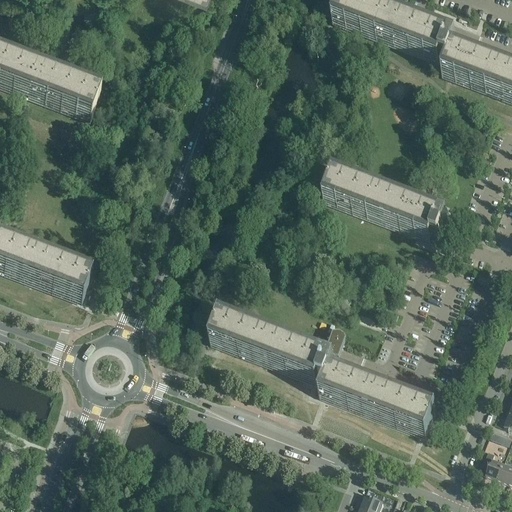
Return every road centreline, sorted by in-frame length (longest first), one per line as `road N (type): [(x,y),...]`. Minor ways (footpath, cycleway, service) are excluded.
road 1 (tertiary): [(448,506),(218,418)]
road 2 (residential): [(448,506),(511,337)]
road 3 (secondary): [(181,182),(109,344)]
road 4 (secondary): [(127,350),(160,269),(181,182)]
road 5 (secondary): [(181,182),(240,24)]
road 6 (secondary): [(90,395),(47,511)]
